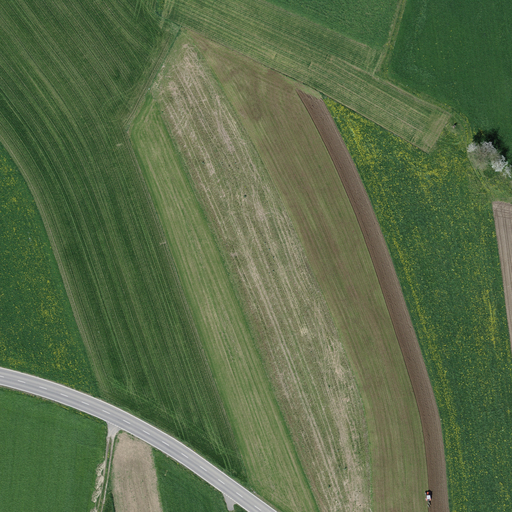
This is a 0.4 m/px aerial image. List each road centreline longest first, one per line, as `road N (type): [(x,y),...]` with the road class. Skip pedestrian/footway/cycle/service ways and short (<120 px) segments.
road 1 (tertiary): [(0,376),(117,417),(175,448),(261,511)]
road 2 (track): [(402,0),(383,76),(464,119),(471,132)]
